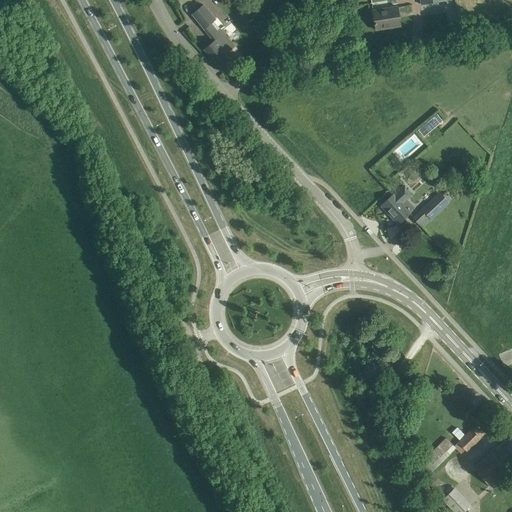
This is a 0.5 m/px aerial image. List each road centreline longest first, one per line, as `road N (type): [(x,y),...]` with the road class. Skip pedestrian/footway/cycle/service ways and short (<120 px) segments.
road 1 (primary): [(81,0),(225,286)]
road 2 (primary): [(247,271),(113,0)]
road 3 (unclassified): [(224,95),(254,75),(462,34)]
road 4 (unclassified): [(355,277),(342,223),(224,95)]
road 5 (primary): [(511,404),(399,289),(355,277)]
road 6 (track): [(438,326),(403,365),(395,402),(431,511)]
road 7 (primary): [(359,511),(283,347)]
road 8 (primary): [(254,355),(325,511)]
